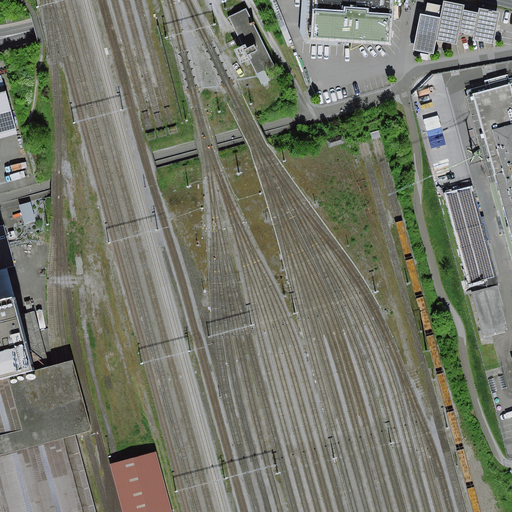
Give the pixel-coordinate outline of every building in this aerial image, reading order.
[(315,0),(313,38),(390,43),(392,0),(315,0)] [(458,43),(460,32),(474,34),(473,40),(494,44),(500,13),(480,9),(479,13),(464,10),(465,5),(444,1),(443,6),(427,3),(424,14),(421,14),(414,50),(433,54),(436,39),(458,43)] [(264,71),(274,66),(254,25),(256,24),(255,22),(253,23),(246,10),(230,18),(243,46),(236,49),(243,63),(250,60),(257,74),(264,71)] [(268,81),(264,71),(257,74),(262,84),(268,81)] [(511,86),(511,83),(474,93),(511,235),(511,86)] [(470,176),(447,84),(415,92),(438,184),(470,176)] [(0,92),(0,134),(17,129),(7,91),(0,92)] [(330,148),(346,143),(344,136),(328,141),(330,148)] [(449,196),(471,281),(496,275),(474,190),(449,196)] [(33,200),(21,203),(25,222),(37,219),(33,200)] [(0,269),(9,267),(14,266),(3,226),(0,226),(0,269)] [(9,267),(0,269),(0,301),(17,297),(9,267)] [(472,292),(483,335),(508,328),(497,285),(472,292)] [(0,379),(42,368),(22,296),(17,297),(0,301),(0,379)] [(0,455),(73,435),(75,435),(85,432),(90,431),(71,360),(66,362),(56,364),(42,368),(0,379),(0,455)] [(0,455),(0,511),(95,511),(75,435),(73,435),(0,455)] [(110,464),(123,511),(173,511),(157,452),(117,463),(110,464)]
